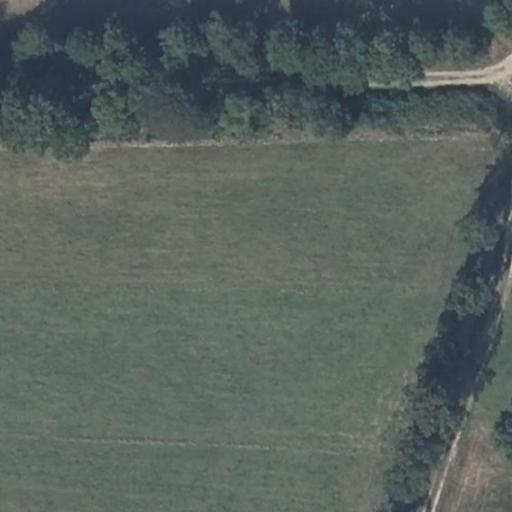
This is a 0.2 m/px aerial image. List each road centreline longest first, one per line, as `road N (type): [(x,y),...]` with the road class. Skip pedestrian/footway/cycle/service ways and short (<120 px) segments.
road 1 (track): [(511,83),(0,98)]
road 2 (track): [(429,511),(511,137)]
